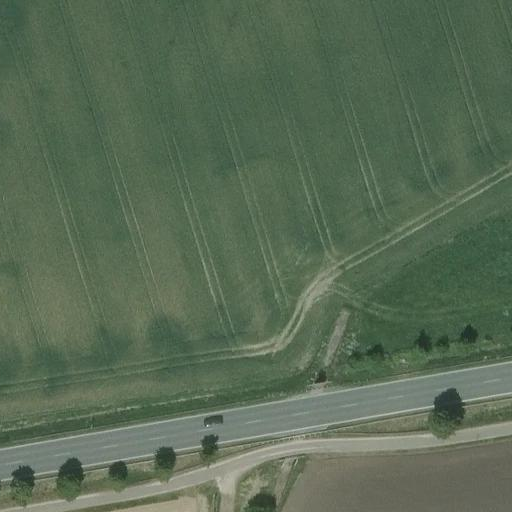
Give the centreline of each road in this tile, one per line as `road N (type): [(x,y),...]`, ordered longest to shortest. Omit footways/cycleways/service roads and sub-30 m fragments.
road 1 (primary): [(511,378),(0,465)]
road 2 (track): [(270,511),(349,306)]
